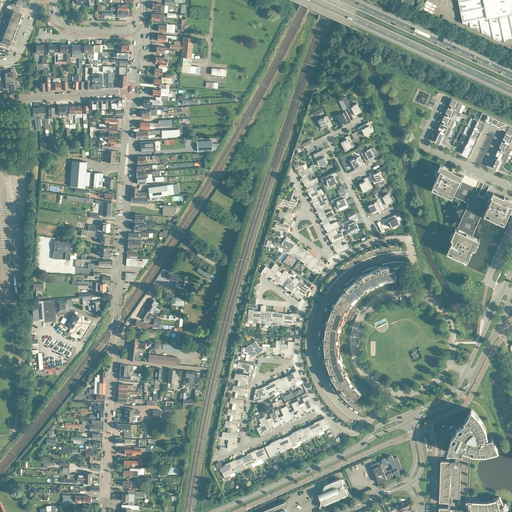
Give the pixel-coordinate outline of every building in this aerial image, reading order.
[(26,2),(20,0),(16,0),(15,4),(13,3),(12,6),(17,8),(18,6),(24,8),(26,2)] [(500,41),(511,38),(511,0),(458,0),(463,24),(464,23),(500,41)] [(164,5),(161,4),(161,3),(152,3),(152,9),(161,10),(161,11),(164,11),(164,6),(164,5)] [(20,19),(22,13),(16,11),(17,8),(12,6),(11,9),(13,10),(11,15),(20,19)] [(127,17),(127,10),(110,10),(102,10),(97,10),(97,18),(104,19),(104,13),(117,13),(117,16),(127,17)] [(159,14),(151,13),(151,20),(158,21),(158,23),(162,23),(162,22),(163,22),(164,14),(159,14)] [(18,24),(20,19),(11,15),(9,21),(18,24)] [(16,29),(18,24),(9,21),(7,20),(5,25),(7,26),(16,29)] [(171,32),(171,29),(172,24),(166,24),(166,26),(158,25),(158,31),(171,32)] [(14,35),(16,29),(7,26),(5,31),(14,35)] [(12,40),(14,35),(5,31),(3,37),(12,40)] [(183,36),(182,39),(182,45),(181,51),(181,57),(182,57),(181,73),(190,74),(193,37),(183,36)] [(10,45),(12,40),(3,37),(1,42),(4,43),(10,45)] [(7,54),(9,48),(3,46),(4,43),(1,42),(0,41),(0,44),(0,45),(0,51),(1,51),(0,52),(4,54),(4,53),(7,54)] [(55,52),(55,45),(48,45),(48,52),(52,52),(52,55),(55,55),(55,63),(58,64),(58,52),(55,52)] [(82,64),(82,45),(82,46),(79,46),(79,45),(72,45),(72,53),(72,57),(79,57),(79,64),(82,64)] [(93,52),(94,46),(91,46),(91,45),(84,45),(84,53),(88,53),(87,58),(89,58),(89,64),(92,64),(93,59),(93,52)] [(165,50),(177,51),(178,49),(170,49),(170,48),(156,47),(156,53),(164,53),(164,55),(171,56),(171,52),(165,52),(165,50)] [(155,57),(155,63),(159,63),(159,66),(167,67),(168,61),(163,61),(164,57),(155,57)] [(113,86),(112,70),(112,66),(102,66),(103,73),(108,73),(108,75),(108,88),(117,87),(117,86),(113,86)] [(167,72),(167,67),(159,66),(158,68),(154,68),(154,74),(162,75),(162,72),(167,72)] [(211,75),(226,76),(226,69),(211,68),(211,75)] [(14,69),(13,69),(14,69),(10,69),(11,72),(4,73),(5,81),(16,80),(15,75),(16,75),(17,75),(14,69)] [(102,74),(92,74),(91,88),(101,88),(101,85),(103,85),(102,74)] [(53,82),(55,82),(55,85),(53,85),(52,90),(61,90),(61,82),(60,77),(53,78),(53,82)] [(153,78),(153,85),(159,85),(159,88),(161,88),(166,89),(166,88),(166,85),(161,85),(161,82),(170,83),(170,78),(162,77),(162,79),(153,78)] [(16,84),(16,80),(5,81),(6,88),(12,88),(12,91),(16,91),(18,85),(17,84),(17,85),(16,84)] [(152,95),(152,96),(156,96),(156,97),(156,98),(156,99),(157,100),(168,100),(169,88),(166,88),(166,89),(161,88),(160,90),(152,89),(152,95)] [(352,104),(350,105),(345,96),(342,98),(353,119),(357,117),(356,114),(361,112),(361,111),(362,110),(360,106),(359,107),(357,103),(353,105),(352,104)] [(114,99),(113,99),(113,108),(124,108),(124,98),(114,99)] [(144,100),(143,107),(151,107),(151,104),(157,104),(157,100),(156,99),(149,99),(149,100),(144,100)] [(459,112),(463,104),(451,99),(449,105),(448,107),(459,112)] [(69,137),(68,113),(65,113),(65,106),(58,107),(58,115),(61,114),(61,118),(65,117),(66,127),(63,127),(64,137),(69,137)] [(465,118),(466,115),(459,112),(448,107),(445,113),(444,115),(455,120),(457,116),(463,118),(465,118)] [(32,111),(29,111),(30,119),(33,119),(36,119),(36,123),(39,122),(39,118),(39,108),(32,108),(32,111)] [(141,111),(140,117),(149,118),(149,115),(153,115),(157,115),(157,110),(155,109),(150,109),(150,111),(141,111)] [(341,113),(336,115),(341,124),(346,121),(347,124),(351,122),(346,111),(342,112),(343,113),(341,114),(341,113)] [(496,126),(498,120),(499,120),(482,113),(478,121),(484,124),(484,123),(485,121),(491,124),(491,123),(496,126)] [(322,118),(318,120),(322,129),(327,126),(329,128),(332,126),(327,115),(324,117),(324,118),(322,119),(322,118)] [(451,129),(455,120),(444,115),(441,121),(442,121),(441,123),(440,123),(451,129)] [(482,129),(484,124),(478,121),(473,118),(469,127),(481,132),(480,132),(481,129),(482,129)] [(511,133),(511,126),(501,121),(499,120),(498,120),(496,126),(501,128),(507,131),(506,133),(505,133),(511,136),(511,133)] [(362,130),(365,136),(366,135),(366,136),(367,136),(368,136),(369,136),(369,135),(369,134),(369,133),(373,131),(371,127),(370,127),(369,125),(370,125),(368,122),(358,128),(360,132),(362,130)] [(448,137),(451,129),(440,123),(440,124),(438,129),(437,132),(436,131),(436,132),(448,137)] [(478,138),(480,132),(481,132),(469,127),(466,135),(477,140),(478,137),(478,138)] [(161,131),(157,131),(136,132),(136,139),(148,138),(147,135),(155,135),(155,134),(162,134),(162,138),(180,136),(179,130),(161,131)] [(446,141),(448,137),(436,132),(437,132),(434,137),(434,138),(433,140),(451,148),(452,145),(451,145),(446,141)] [(511,146),(511,136),(505,133),(503,139),(502,141),(501,141),(511,146)] [(346,139),(341,142),(345,151),(349,149),(349,148),(351,147),(351,148),(355,146),(349,135),(345,137),(346,139)] [(474,146),(477,140),(466,135),(462,143),(473,148),(474,146)] [(154,141),(140,142),(140,152),(155,151),(154,141)] [(212,141),(197,142),(197,152),(212,151),(212,141)] [(511,146),(501,141),(501,142),(499,147),(498,150),(498,149),(497,149),(509,155),(511,151),(511,150),(511,146)] [(470,154),(473,148),(462,143),(460,147),(454,146),(452,145),(451,148),(469,157),(470,156),(469,156),(470,154)] [(110,147),(107,147),(101,146),(101,150),(106,150),(105,162),(114,162),(115,151),(110,150),(110,147)] [(364,151),(361,153),(367,164),(371,162),(370,159),(375,156),(370,148),(366,150),(367,151),(365,152),(364,151)] [(505,163),(509,155),(497,149),(497,150),(498,150),(495,155),(494,158),(505,163)] [(328,156),(326,152),(321,155),(319,151),(313,154),(316,161),(317,160),(318,162),(317,163),(319,167),(328,163),(325,157),(328,156)] [(145,156),(137,156),(137,163),(137,166),(144,166),(144,163),(145,163),(145,159),(150,159),(150,156),(145,156)] [(354,158),(350,161),(355,169),(360,166),(361,169),(365,167),(360,156),(356,157),(357,158),(355,159),(354,158)] [(503,167),(505,163),(494,158),(491,164),(492,164),(491,166),(490,166),(508,174),(510,172),(508,171),(503,167)] [(87,161),(73,160),(70,185),(85,186),(85,184),(101,186),(103,173),(87,171),(87,161)] [(298,170),(297,170),(298,171),(297,171),(298,173),(299,173),(299,174),(300,174),(302,178),(307,175),(310,174),(317,171),(314,164),(311,165),(311,167),(307,168),(305,164),(303,165),(302,164),(297,167),(298,170)] [(462,176),(456,173),(452,172),(453,170),(452,170),(441,165),(440,164),(438,169),(437,169),(435,173),(436,174),(436,175),(438,176),(437,177),(433,185),(434,185),(432,188),(452,198),(452,197),(452,195),(453,196),(456,188),(456,187),(457,186),(458,186),(463,176),(462,176)] [(384,182),(379,171),(374,174),(373,171),(369,173),(374,184),(377,183),(377,182),(379,181),(380,184),(381,184),(384,183),(384,182)] [(335,172),(324,177),(325,180),(326,180),(327,182),(326,182),(328,186),(337,182),(338,184),(341,183),(339,178),(338,177),(335,172)] [(310,174),(307,175),(302,178),(301,178),(300,179),(301,181),(302,181),(304,185),(305,185),(307,189),(313,186),(319,183),(316,178),(313,179),(310,174)] [(364,181),(359,184),(363,192),(367,190),(369,189),(373,188),(367,177),(363,179),(364,181)] [(107,178),(104,178),(104,181),(104,184),(107,184),(106,187),(112,188),(113,178),(111,178),(112,178),(110,178),(107,178)] [(173,184),(167,185),(148,187),(149,197),(174,194),(173,184)] [(297,194),(298,191),(295,184),(294,184),(292,188),(294,191),(290,201),(283,199),(281,205),(288,207),(294,209),(295,205),(296,205),(299,197),(297,197),(298,195),(297,194)] [(315,191),(313,186),(307,189),(308,191),(307,192),(309,196),(310,196),(312,199),(312,200),(320,196),(324,194),(321,188),(315,191)] [(137,192),(137,188),(132,187),(131,196),(145,198),(146,193),(137,192)] [(111,199),(112,193),(98,192),(88,189),(88,192),(93,193),(93,194),(98,195),(104,196),(103,198),(111,199)] [(382,196),(379,198),(385,208),(388,206),(387,204),(393,201),(392,200),(394,200),(392,196),(390,197),(388,193),(384,195),(384,196),(382,197),(382,196)] [(493,193),(491,197),(491,198),(493,199),(492,204),(489,202),(488,203),(490,203),(489,205),(488,205),(485,213),(484,215),(484,214),(484,215),(504,224),(504,223),(505,221),(506,221),(509,213),(509,211),(511,212),(511,211),(511,200),(505,197),(504,196),(503,198),(494,193),(493,193)] [(347,198),(345,194),(331,200),(332,203),(336,202),(337,204),(338,208),(347,204),(345,199),(347,198)] [(329,205),(326,199),(323,201),(320,196),(312,200),(312,199),(310,200),(311,203),(312,202),(314,207),(315,206),(317,211),(323,208),(329,205)] [(372,203),(368,205),(372,214),(378,211),(379,214),(383,212),(377,201),(374,202),(374,203),(372,204),(372,203)] [(103,202),(102,215),(105,216),(106,216),(110,216),(111,203),(103,202)] [(175,216),(176,206),(163,205),(163,216),(175,216)] [(293,212),(294,209),(288,207),(286,213),(280,210),(278,216),(284,219),(290,220),(292,216),(294,212),(293,212)] [(325,213),(323,208),(317,211),(318,213),(317,213),(319,218),(320,217),(322,221),(328,219),(334,216),(332,210),(325,213)] [(355,214),(348,217),(349,220),(345,222),(347,225),(348,227),(350,231),(358,227),(356,222),(358,220),(355,214)] [(397,217),(395,214),(384,220),(387,224),(389,222),(392,228),(400,223),(399,220),(401,219),(399,216),(397,217)] [(289,223),(290,220),(284,219),(283,224),(276,222),(274,228),(287,232),(288,228),(289,228),(290,223),(289,223)] [(333,230),(339,227),(341,226),(339,221),(337,222),(337,221),(330,224),(328,219),(322,221),(321,222),(320,222),(322,225),(323,225),(325,229),(325,228),(327,232),(333,230)] [(89,224),(88,230),(101,232),(101,230),(109,231),(109,224),(109,223),(102,222),(99,222),(99,226),(89,224)] [(479,239),(478,239),(466,233),(466,234),(465,234),(465,235),(461,233),(461,232),(456,229),(455,228),(451,239),(453,240),(452,241),(450,240),(446,248),(449,249),(447,252),(467,262),(467,261),(468,258),(470,259),(474,251),(472,250),(472,248),(475,250),(479,239)] [(101,233),(101,232),(88,230),(81,229),(80,234),(96,237),(100,237),(99,243),(108,244),(108,237),(105,236),(106,233),(101,233)] [(333,230),(327,232),(326,233),(325,233),(327,236),(328,235),(330,239),(332,243),(339,240),(344,238),(342,232),(335,235),(333,230)] [(289,254),(295,244),(289,240),(290,239),(286,237),(281,244),(280,243),(275,241),(273,244),(279,247),(278,248),(278,249),(281,252),(283,249),(284,250),(283,251),(289,254)] [(56,240),(55,240),(53,255),(53,259),(57,259),(65,259),(70,260),(70,253),(74,253),(76,243),(59,241),(56,240)] [(342,245),(339,240),(332,243),(330,244),(332,247),(333,246),(335,250),(337,254),(349,248),(347,243),(342,245)] [(302,249),(295,244),(289,254),(294,258),(295,256),(300,260),(306,251),(302,248),(302,249)] [(107,255),(107,247),(97,246),(97,255),(102,255),(102,258),(106,258),(106,255),(107,255)] [(309,253),(306,251),(300,260),(304,263),(303,264),(308,268),(315,258),(309,254),(309,253)] [(204,263),(206,259),(198,254),(196,258),(204,263)] [(318,276),(326,264),(322,262),(322,263),(315,258),(308,268),(313,272),(314,270),(318,273),(317,275),(318,276)] [(111,265),(112,260),(98,259),(98,262),(98,265),(94,264),(94,263),(88,263),(88,268),(99,268),(99,265),(111,265)] [(149,259),(143,259),(142,263),(141,266),(143,267),(149,259)] [(346,318),(347,319),(349,320),(351,319),(352,319),(353,318),(354,317),(354,316),(354,315),(354,313),(354,312),(353,311),(352,310),(350,310),(349,310),(348,310),(347,309),(353,302),(357,297),(365,290),(370,287),(380,282),(386,280),(396,278),(394,269),(390,270),(389,269),(388,262),(382,263),(383,267),(381,267),(380,267),(380,266),(379,266),(378,266),(378,267),(377,267),(377,268),(378,268),(374,270),(372,267),(363,271),(364,274),(362,275),(361,275),(360,275),(359,275),(359,276),(359,277),(357,279),(356,280),(354,277),(345,284),(348,287),(346,288),(345,288),(344,288),(343,288),(343,289),(343,290),(344,290),(342,293),(341,294),(338,292),(333,300),(335,302),(334,304),(333,304),(332,304),(332,305),(332,306),(333,306),(333,307),(332,309),(331,310),(328,309),(326,314),(329,316),(328,319),(327,321),(326,321),(325,321),(325,322),(325,323),(326,323),(326,324),(326,327),(322,327),(321,336),(324,337),(324,339),(323,339),(322,340),(322,341),(323,341),(324,342),(324,344),(324,345),(321,346),(322,355),(325,355),(325,357),(324,357),(324,358),(324,359),(324,360),(325,360),(326,360),(327,362),(327,364),(324,365),(327,374),(330,373),(331,374),(330,375),(330,376),(330,377),(331,377),(332,377),(333,379),(334,380),(331,382),(336,390),(339,388),(340,390),(339,391),(339,392),(340,392),(340,393),(341,393),(342,393),(342,392),(343,394),(344,395),(342,398),(349,404),(356,410),(362,414),(366,409),(360,405),(353,399),(350,397),(351,396),(354,399),(361,392),(354,385),(351,381),(345,373),(343,368),(340,360),(339,354),(338,344),(338,339),(339,329),(341,324),(344,316),(345,316),(345,317),(346,318)] [(272,278),(278,270),(280,267),(275,264),(270,270),(265,266),(262,271),(265,273),(264,273),(268,276),(268,275),(272,278)] [(284,270),(282,273),(278,270),(272,278),(274,280),(274,281),(274,282),(276,283),(277,282),(278,283),(278,282),(282,285),(287,278),(290,274),(284,270)] [(93,273),(93,276),(94,276),(94,278),(95,278),(95,279),(102,279),(102,281),(110,282),(110,276),(99,276),(99,273),(93,273)] [(168,273),(167,279),(177,281),(176,282),(180,282),(180,283),(186,283),(187,275),(181,275),(181,276),(168,273)] [(292,292),(299,281),(294,277),(292,281),(287,278),(282,285),(281,286),(283,288),(284,287),(288,290),(288,289),(292,292)] [(78,281),(78,285),(90,285),(90,286),(96,286),(95,290),(105,290),(105,283),(99,282),(90,281),(78,281)] [(302,299),(309,288),(304,284),(302,287),(300,286),(301,282),(299,281),(292,292),(290,293),(293,295),(294,294),(297,297),(298,296),(302,299)] [(90,302),(89,297),(82,298),(83,306),(88,305),(89,310),(99,309),(99,301),(90,302)] [(54,300),(55,312),(69,311),(68,305),(68,299),(54,300)] [(56,320),(55,312),(54,300),(32,301),(33,316),(33,321),(44,320),(56,320)] [(161,309),(155,306),(157,303),(151,300),(145,309),(152,313),(153,310),(159,312),(161,309)] [(157,316),(152,313),(145,309),(140,317),(144,320),(145,319),(148,321),(151,316),(155,318),(157,316)] [(259,323),(261,311),(253,310),(253,309),(248,309),(248,314),(245,314),(243,319),(248,319),(247,320),(253,320),(253,322),(259,323)] [(272,322),(273,311),(268,311),(268,312),(261,311),(259,323),(266,323),(266,325),(271,325),(272,322)] [(283,325),(284,313),(277,312),(277,311),(273,311),(272,322),(277,323),(277,325),(283,325)] [(63,317),(60,322),(71,329),(79,316),(74,313),(72,316),(70,314),(69,316),(67,319),(63,317)] [(296,324),(297,313),(292,313),(292,314),(284,313),(283,325),(290,326),(290,324),(296,324)] [(146,328),(148,323),(136,320),(135,325),(145,328),(146,328)] [(141,332),(132,331),(131,341),(138,342),(139,333),(141,333),(141,332)] [(262,352),(269,353),(270,346),(267,346),(267,347),(259,346),(255,340),(250,344),(258,355),(262,352)] [(281,354),(282,348),(282,340),(276,340),(275,347),(270,346),(269,353),(272,353),(272,354),(277,354),(277,353),(281,354)] [(137,348),(141,348),(145,349),(146,342),(138,342),(131,341),(129,359),(138,361),(138,354),(136,354),(137,348)] [(293,355),(294,342),(288,341),(287,348),(282,348),(281,354),(284,354),(284,355),(289,355),(289,354),(293,355)] [(255,357),(258,355),(250,344),(245,348),(242,347),(241,350),(243,352),(250,353),(248,360),(242,359),(240,356),(237,356),(236,359),(235,358),(233,359),(233,360),(238,361),(251,364),(253,364),(255,357)] [(176,365),(177,358),(177,357),(149,354),(148,362),(176,365)] [(252,369),(250,368),(251,364),(238,361),(237,367),(241,368),(239,374),(249,376),(248,376),(250,376),(252,369)] [(301,380),(296,370),(292,372),(293,373),(285,376),(291,387),(296,384),(295,383),(301,380)] [(95,376),(94,382),(105,382),(106,371),(100,371),(100,374),(97,374),(96,376),(95,376)] [(193,386),(195,372),(186,371),(185,377),(189,377),(188,383),(190,387),(189,388),(195,389),(195,386),(193,386)] [(248,380),(248,376),(249,376),(239,374),(236,373),(234,379),(241,381),(240,386),(246,387),(247,385),(248,380)] [(291,387),(285,376),(278,380),(278,379),(274,380),(279,390),(284,388),(285,390),(291,387)] [(279,390),(274,380),(270,382),(271,383),(264,386),(269,397),(275,394),(274,393),(279,390)] [(105,394),(105,382),(94,382),(92,382),(92,385),(94,386),(94,388),(89,388),(89,393),(93,393),(96,393),(105,394)] [(148,391),(148,383),(142,383),(142,387),(137,387),(137,390),(142,390),(145,391),(148,391)] [(233,385),(232,391),(236,392),(235,397),(238,398),(244,399),(244,396),(245,397),(246,392),(245,392),(246,387),(240,386),(233,385)] [(269,397),(264,386),(257,390),(256,389),(255,389),(253,401),(254,401),(255,402),(262,398),(263,400),(269,397)] [(243,404),(244,399),(238,398),(231,396),(229,403),(233,403),(232,409),(241,411),(242,408),(243,404)] [(310,410),(314,408),(308,396),(302,398),(305,405),(300,407),(303,413),(305,412),(306,413),(310,411),(310,410)] [(299,415),(303,413),(300,407),(297,401),(292,404),(295,410),(289,412),(292,418),(294,417),(295,418),(299,416),(299,415)] [(292,418),(289,412),(286,406),(281,409),(284,415),(278,418),(281,423),(284,422),(284,423),(288,421),(288,420),(292,418)] [(135,409),(124,408),(124,413),(125,413),(125,421),(133,421),(133,415),(139,415),(139,411),(135,410),(135,409)] [(240,415),(241,411),(232,409),(228,408),(227,414),(231,415),(230,421),(239,423),(239,420),(240,420),(241,415),(240,415)] [(484,433),(486,432),(485,428),(483,424),(481,425),(480,423),(482,422),(480,418),(477,415),(475,416),(474,415),(475,413),(472,410),(471,409),(466,417),(464,419),(465,421),(458,428),(451,438),(448,450),(448,451),(458,452),(458,451),(460,452),(461,452),(461,453),(463,449),(472,452),(484,452),(496,449),(498,449),(493,440),(492,437),(492,436),(487,437),(487,434),(484,434),(484,433)] [(90,415),(90,418),(103,419),(103,411),(94,410),(94,415),(90,415)] [(153,410),(152,418),(161,419),(161,411),(153,410)] [(277,425),(281,423),(278,418),(275,411),(270,414),(271,417),(266,420),(270,428),(273,427),(273,428),(277,426),(277,425)] [(266,430),(270,428),(266,420),(265,416),(259,419),(262,425),(256,428),(259,433),(262,432),(262,433),(267,431),(266,430)] [(238,427),(239,423),(230,421),(226,420),(224,426),(231,427),(230,433),(236,434),(237,432),(238,427)] [(323,430),(322,427),(320,424),(319,420),(315,422),(316,423),(308,426),(313,437),(319,434),(318,433),(323,430)] [(131,424),(116,423),(116,429),(124,430),(126,432),(125,432),(125,437),(132,437),(132,432),(130,432),(131,424)] [(313,437),(308,426),(301,430),(301,429),(297,430),(302,440),(307,438),(308,440),(313,437)] [(302,440),(297,430),(293,432),(294,433),(287,436),(292,447),(297,444),(296,443),(302,440)] [(236,434),(230,433),(223,432),(222,438),(229,439),(228,445),(233,446),(234,443),(235,444),(236,439),(235,439),(236,434)] [(292,447),(287,436),(279,440),(279,439),(275,440),(280,450),(285,448),(286,450),(292,447)] [(280,450),(275,440),(272,442),(272,443),(265,447),(270,457),(276,455),(275,453),(280,450)] [(256,450),(252,451),(257,461),(262,459),(263,461),(268,458),(263,447),(256,451),(256,450)] [(93,457),(93,451),(86,450),(86,449),(80,449),(79,453),(85,454),(85,456),(87,456),(87,461),(92,461),(92,457),(93,457)] [(257,461),(252,451),(248,453),(249,454),(242,457),(247,468),(252,466),(251,464),(257,461)] [(382,461),(382,463),(381,463),(380,461),(374,464),(371,465),(370,465),(372,472),(374,471),(379,482),(387,479),(385,475),(387,474),(388,476),(388,477),(389,477),(390,478),(391,477),(392,477),(392,476),(393,475),(393,474),(392,474),(392,472),(393,472),(394,473),(394,474),(395,474),(395,475),(396,475),(397,475),(398,475),(398,474),(399,474),(399,473),(399,472),(399,471),(398,470),(402,468),(397,457),(393,458),(393,456),(392,456),(392,455),(391,455),(390,455),(389,455),(389,456),(388,456),(388,457),(388,458),(388,459),(389,460),(387,461),(386,459),(386,458),(385,458),(384,458),(383,458),(382,459),(382,460),(381,460),(381,461),(382,461)] [(437,460),(435,511),(468,511),(468,508),(471,508),(472,500),(469,500),(470,457),(444,456),(443,461),(441,460),(437,460)] [(247,468),(242,457),(234,461),(234,460),(230,461),(235,471),(240,469),(241,471),(247,468)] [(173,458),(173,466),(181,466),(181,458),(173,458)] [(235,471),(230,461),(227,463),(227,464),(220,468),(225,478),(230,476),(230,474),(235,471)] [(140,474),(140,468),(129,468),(129,471),(123,470),(123,476),(137,477),(137,474),(140,474)] [(347,494),(347,493),(345,489),(344,489),(342,484),(343,484),(341,479),(341,478),(327,484),(326,484),(326,485),(325,485),(325,486),(324,486),(324,487),(324,488),(323,488),(322,494),(320,494),(322,497),(320,507),(321,504),(322,504),(322,505),(348,494),(347,494)] [(142,482),(123,481),(122,486),(127,486),(126,490),(134,491),(134,488),(130,487),(131,485),(142,485),(142,482)] [(131,502),(131,498),(131,497),(134,497),(145,497),(145,492),(134,491),(128,491),(128,493),(122,493),(121,501),(131,502)] [(90,496),(63,495),(63,499),(70,499),(70,498),(75,498),(74,502),(82,503),(82,501),(90,502),(90,496)] [(508,508),(505,503),(504,504),(499,496),(496,498),(497,500),(493,501),(487,502),(480,502),(477,502),(472,502),(472,500),(470,500),(469,500),(466,500),(465,502),(466,502),(466,507),(468,507),(468,508),(470,508),(471,508),(470,511),(503,511),(507,510),(506,509),(508,508)] [(284,511),(284,510),(286,500),(285,500),(285,502),(260,511),(284,511)] [(394,511),(403,511),(403,510),(406,509),(409,507),(406,501),(403,502),(403,501),(398,503),(400,507),(393,509),(394,511)]
